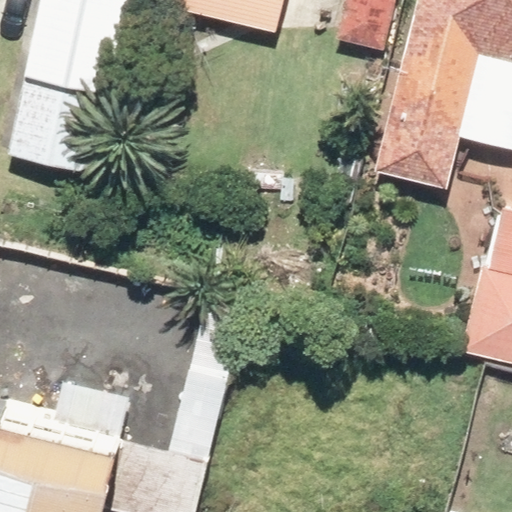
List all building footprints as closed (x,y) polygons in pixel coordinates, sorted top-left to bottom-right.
[(142,0),(56,0),(23,142),(104,161),(142,0)] [(186,0),(291,22),(295,0),(357,0),(350,32),(397,41),(406,0),(186,0)] [(511,0),(426,0),(389,156),(455,172),(469,113),(494,119),(510,49),(511,49),(511,0)] [(511,193),(507,192),(474,337),(511,345),(511,193)] [(309,238),(265,229),(252,292),(295,301),(309,238)] [(102,511),(127,416),(0,384),(0,511),(102,511)]
